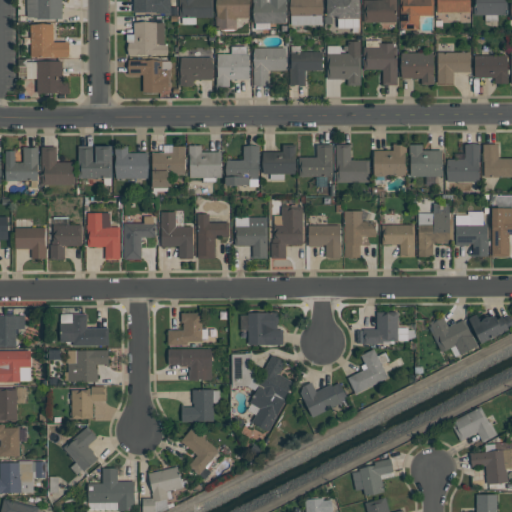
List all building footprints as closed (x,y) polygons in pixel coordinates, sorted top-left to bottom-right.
[(62,19),(62,0),(26,0),(27,19),(62,19)] [(133,0),(133,12),(170,13),(170,0),(133,0)] [(179,0),(180,24),(185,24),(185,18),(212,18),(211,0),(179,0)] [(216,0),(216,29),(236,30),(236,17),(249,17),(249,0),(216,0)] [(269,23),(287,23),(286,0),(253,0),(253,28),(269,28),(269,23)] [(322,0),(290,0),(291,25),(322,25),(322,0)] [(359,18),(359,0),(326,0),(326,17),(359,18)] [(395,0),(381,0),(363,0),(363,22),(396,22),(395,0)] [(399,0),(400,29),(420,29),(419,16),(433,15),(432,0),(399,0)] [(436,0),(436,12),(470,13),(470,0),(436,0)] [(474,0),(475,15),(485,15),(485,20),(497,20),(497,15),(505,15),(504,0),(474,0)] [(337,27),(358,28),(359,19),(337,19),(337,27)] [(165,21),(134,22),(134,42),(128,43),(128,55),(165,54),(165,21)] [(30,24),(31,57),(69,57),(69,41),(53,41),(53,23),(30,24)] [(360,41),(347,41),(347,53),(340,53),(340,46),(327,46),(327,79),(347,79),(347,85),(360,85),(360,41)] [(397,85),(396,43),(380,43),(380,47),(365,47),(365,69),(382,69),(382,85),(397,85)] [(249,79),(248,46),(231,47),(231,53),(217,54),(218,86),(229,86),(229,80),(249,79)] [(286,47),(253,48),(254,86),(269,85),(269,71),(286,70),(286,47)] [(305,70),(322,70),(322,52),(290,52),(291,85),(306,85),(305,70)] [(421,78),(421,85),(434,85),(433,52),(400,53),(401,78),(421,78)] [(470,52),(437,52),(437,84),(454,84),(453,72),(470,72),(470,52)] [(507,55),(474,56),(475,78),(494,77),(494,84),(507,83),(507,55)] [(212,57),(179,58),(180,86),(194,86),(193,80),(213,79),(212,57)] [(38,94),(69,93),(69,82),(63,83),(63,60),(37,61),(38,94)] [(143,93),(169,93),(168,69),(162,69),(162,60),(128,60),(128,77),(142,76),(143,93)] [(296,144),(281,144),(281,152),(263,151),(262,177),(283,177),(284,173),(295,174),(296,144)] [(332,144),(316,144),(317,157),(299,157),(299,177),(333,176),(332,144)] [(370,182),(369,160),(351,160),(351,144),(335,145),(336,183),(370,182)] [(442,150),(422,150),(422,145),(410,144),(410,176),(442,177),(442,150)] [(480,144),(465,144),(464,160),(447,159),(446,181),(478,182),(480,144)] [(511,157),(498,158),(498,144),(483,144),(484,177),(511,176),(511,157)] [(112,145),(94,146),(78,146),(79,178),(112,178),(112,145)] [(221,152),(201,152),(201,145),(189,145),(189,177),(221,177),(221,152)] [(259,146),(243,145),(243,160),(225,160),(225,185),(258,186),(259,146)] [(373,151),(374,177),(406,176),(405,145),(392,145),(392,150),(373,151)] [(72,162),(57,162),(56,146),(41,147),(42,185),(73,184),(72,162)] [(128,153),(128,146),(115,146),(116,179),(148,178),(148,152),(128,153)] [(185,174),(185,146),(171,146),(172,152),(152,153),(152,188),(168,188),(168,175),(185,174)] [(23,148),(23,162),(15,162),(15,150),(5,151),(6,181),(38,180),(38,147),(23,148)] [(302,245),(303,207),(281,206),(281,216),(273,216),(272,258),(286,259),(286,244),(302,245)] [(511,208),(492,208),(491,257),(510,257),(510,235),(511,234),(511,208)] [(161,247),(178,247),(179,259),(194,258),(193,226),(175,227),(175,211),(161,212),(161,247)] [(344,211),(344,257),(361,258),(361,236),(375,237),(376,222),(362,221),(362,211),(344,211)] [(120,227),(110,227),(110,213),(88,212),(87,247),(105,247),(105,260),(119,260),(120,227)] [(449,213),(417,213),(418,257),(433,256),(433,243),(450,243),(449,213)] [(473,256),(488,256),(487,223),(483,223),(483,213),(455,214),(456,245),(472,245),(473,256)] [(0,239),(8,240),(8,214),(0,214),(0,239)] [(198,259),(215,259),(215,237),(229,236),(229,222),(209,223),(209,214),(197,214),(198,259)] [(123,223),(124,259),(142,259),(141,237),(154,237),(154,216),(144,216),(144,223),(123,223)] [(266,217),(235,217),(236,246),(252,245),(253,258),(267,258),(266,217)] [(69,218),(52,218),(51,260),(65,260),(65,246),(81,246),(82,225),(69,225),(69,218)] [(382,225),(382,245),(399,245),(400,257),(414,256),(414,224),(382,225)] [(326,258),(341,257),(340,225),(308,226),(309,247),(325,246),(326,258)] [(45,227),(15,228),(15,249),(31,249),(32,259),(46,258),(45,227)] [(167,344),(203,344),(203,331),(201,331),(201,312),(181,313),(182,330),(167,330),(167,344)] [(248,345),(283,345),(283,329),(278,329),(278,312),(248,312),(248,345)] [(398,312),(377,312),(376,329),(358,329),(357,344),(398,344),(398,312)] [(60,314),(61,342),(73,342),(73,346),(109,345),(108,327),(87,328),(87,313),(60,314)] [(511,328),(511,320),(509,314),(497,319),(495,314),(480,321),(477,314),(469,318),(481,343),(511,328)] [(0,347),(16,347),(16,329),(24,329),(25,316),(0,315),(0,347)] [(448,326),(443,316),(430,323),(443,351),(451,348),(455,357),(477,346),(464,318),(448,326)] [(211,380),(212,349),(168,349),(168,366),(189,366),(189,380),(211,380)] [(385,352),(377,356),(374,349),(359,355),(365,369),(348,377),(355,394),(388,379),(382,364),(389,361),(385,352)] [(0,382),(31,381),(30,350),(0,350),(0,382)] [(108,350),(67,351),(68,382),(97,382),(97,365),(108,364),(108,350)] [(293,381),(279,375),(285,361),(271,355),(250,403),(259,407),(252,424),(270,432),(293,381)] [(316,391),(312,383),(299,389),(312,416),(348,400),(339,381),(316,391)] [(106,387),(71,388),(71,419),(93,418),(92,401),(106,401),(106,387)] [(0,420),(17,420),(16,403),(23,403),(22,389),(0,389),(0,420)] [(213,422),(214,390),(193,389),(192,407),(181,407),(181,422),(213,422)] [(460,441),(478,433),(481,442),(495,435),(483,407),(451,420),(460,441)] [(0,426),(0,456),(20,457),(19,442),(26,441),(26,426),(0,426)] [(75,462),(70,467),(78,476),(98,458),(87,446),(97,437),(87,426),(63,448),(75,462)] [(181,442),(197,455),(189,466),(200,475),(219,449),(191,428),(181,442)] [(486,483),(505,483),(504,451),(471,452),(471,466),(485,465),(486,483)] [(0,461),(0,493),(33,493),(33,478),(46,477),(46,461),(0,461)] [(355,491),(363,489),(364,496),(384,493),(381,475),(393,473),(392,461),(351,468),(355,491)] [(149,472),(156,510),(168,507),(165,491),(182,488),(178,467),(149,472)] [(134,481),(118,482),(117,468),(102,468),(102,483),(87,483),(88,503),(118,502),(118,511),(135,511),(134,481)] [(497,511),(497,494),(476,494),(476,511),(497,511)] [(367,511),(402,511),(402,510),(392,511),(388,511),(385,497),(365,502),(367,511)] [(37,511),(39,507),(4,498),(0,511),(37,511)]
